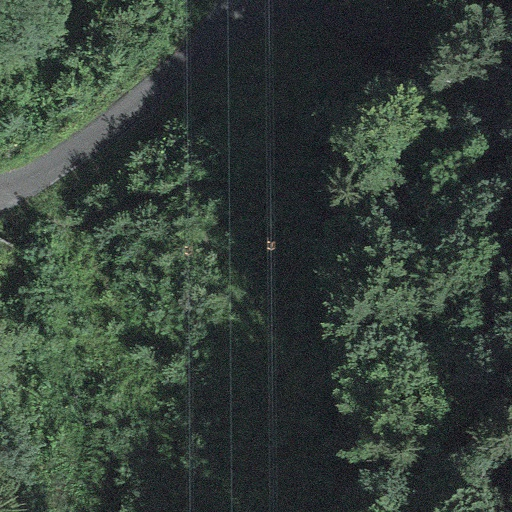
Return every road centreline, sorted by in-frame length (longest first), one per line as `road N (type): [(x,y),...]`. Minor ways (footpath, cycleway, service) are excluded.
road 1 (track): [(0,186),(70,161),(182,55),(264,0)]
road 2 (track): [(317,0),(375,11),(484,0)]
